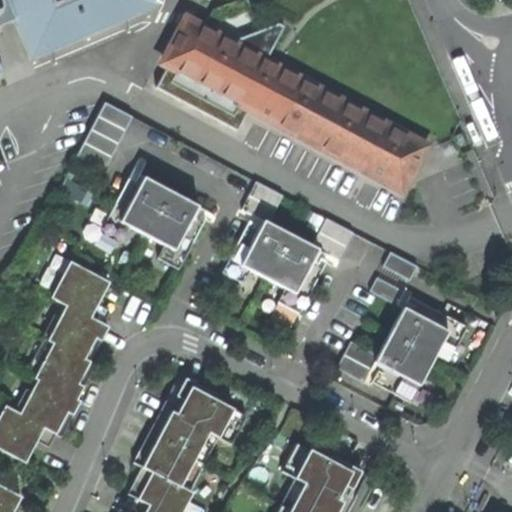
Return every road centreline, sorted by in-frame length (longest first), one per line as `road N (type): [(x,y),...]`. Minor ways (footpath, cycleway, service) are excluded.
road 1 (residential): [(63,511),(126,359),(164,340),(212,354),(446,476)]
road 2 (residential): [(511,351),(446,476)]
